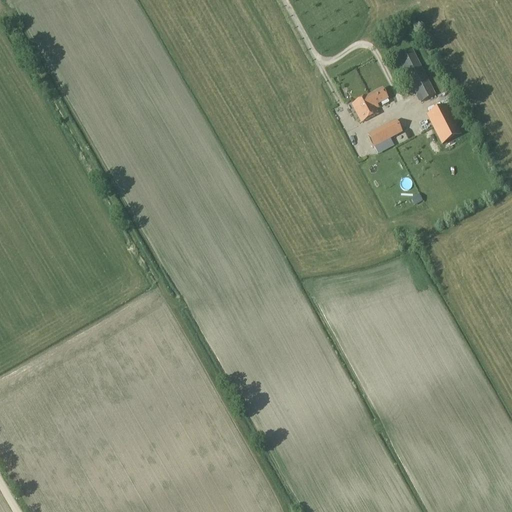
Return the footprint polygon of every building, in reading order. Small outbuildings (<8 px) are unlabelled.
[(413,50),(398,58),(420,104),(435,96),(413,50)] [(366,115),(368,120),(379,114),(377,109),(379,108),(377,105),(381,104),(383,107),(389,104),(387,100),(388,100),(382,90),(370,96),(374,104),(364,110),(367,115),(366,115)] [(364,110),(374,104),(370,96),(352,106),(361,123),(368,120),(366,115),(367,115),(364,110)] [(446,107),(431,114),(435,122),(431,124),(442,145),(460,136),(446,107)] [(400,133),(395,122),(368,136),(374,147),(400,133)]
